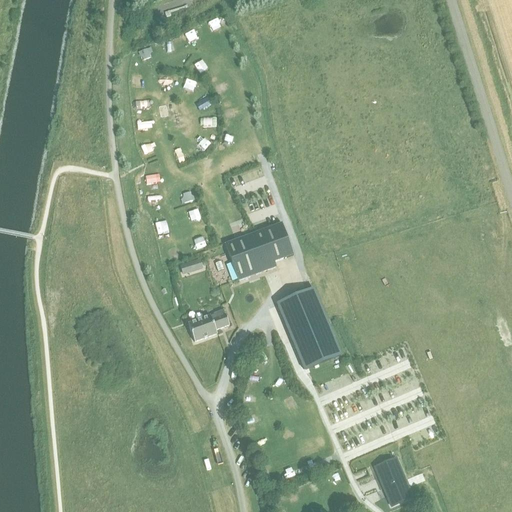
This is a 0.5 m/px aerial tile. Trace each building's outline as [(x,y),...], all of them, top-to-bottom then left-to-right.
[(200,28),(204,37),(213,33),(209,24),(200,28)] [(190,36),(182,38),(184,46),(192,44),(190,36)] [(143,60),(151,56),(147,46),(138,50),(143,60)] [(130,83),(145,84),(145,73),(130,73),(130,83)] [(165,91),(173,92),(174,77),(166,76),(165,91)] [(189,90),(193,82),(183,78),(180,86),(189,90)] [(205,90),(200,93),(207,104),(211,101),(205,90)] [(150,109),(150,100),(133,100),(133,109),(150,109)] [(223,107),(223,116),(233,115),(233,107),(223,107)] [(202,116),(203,125),(215,124),(214,114),(202,116)] [(234,131),(223,130),(222,142),(234,142),(234,131)] [(263,133),(259,135),(263,148),(268,146),(263,133)] [(150,138),(139,141),(141,148),(152,146),(150,138)] [(146,189),(159,182),(154,173),(141,180),(146,189)] [(178,192),(180,202),(191,200),(189,190),(178,192)] [(159,199),(155,192),(147,197),(151,204),(159,199)] [(195,207),(186,211),(190,220),(199,216),(195,207)] [(156,230),(166,229),(165,219),(155,220),(156,230)] [(274,263),(293,256),(282,225),(225,246),(238,282),(276,268),(274,263)] [(180,238),(184,248),(192,245),(188,235),(180,238)] [(166,242),(171,255),(178,253),(174,240),(166,242)] [(199,259),(180,265),(183,274),(202,268),(199,259)] [(326,309),(336,305),(321,268),(311,272),(326,309)] [(277,306),(304,371),(341,355),(314,291),(277,306)] [(209,317),(187,325),(195,344),(216,336),(215,332),(228,327),(222,311),(212,315),(213,316),(209,317)] [(397,460),(375,469),(390,507),(412,498),(397,460)] [(331,489),(340,486),(336,476),(327,479),(331,489)] [(319,485),(310,488),(314,500),(324,497),(319,485)] [(303,492),(295,494),(297,503),(305,502),(303,492)]
